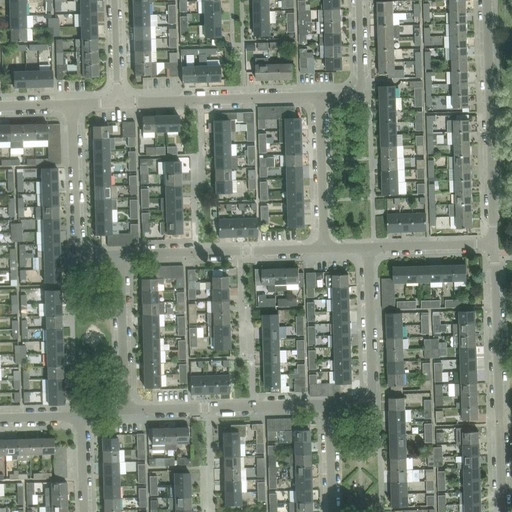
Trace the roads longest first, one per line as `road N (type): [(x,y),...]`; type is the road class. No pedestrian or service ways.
road 1 (residential): [(502,511),(493,242)]
road 2 (residential): [(493,242),(487,0)]
road 3 (residential): [(120,254),(325,247)]
road 4 (residential): [(116,102),(320,96)]
road 5 (residential): [(125,409),(329,404)]
road 6 (residential): [(329,404),(370,397),(368,247)]
road 7 (residential): [(120,254),(88,255),(76,241),(71,104)]
road 8 (residential): [(125,409),(120,254)]
road 9 (residential): [(325,247),(320,96)]
road 10 (residential): [(320,96),(360,87),(359,0)]
road 11 (residential): [(368,247),(493,242)]
